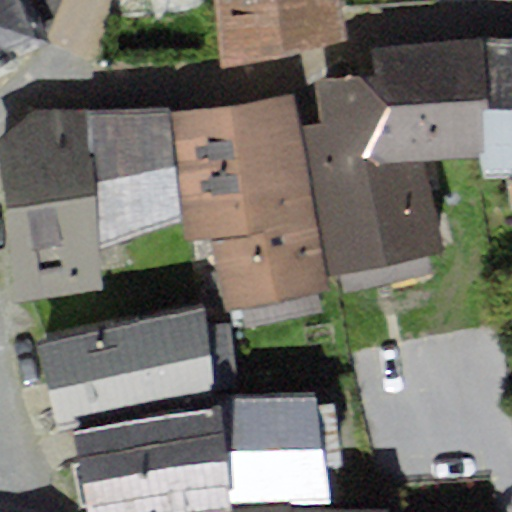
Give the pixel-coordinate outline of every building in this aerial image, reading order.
[(0,0),(0,57),(48,38),(31,0),(0,0)] [(31,0),(48,38),(60,0),(31,0)] [(212,0),(218,61),(277,49),(338,38),(335,0),(212,0)] [(480,149),(476,39),(368,47),(370,72),(313,79),(320,124),(295,126),(304,174),(421,158),(480,149)] [(511,40),(476,39),(480,149),(481,173),(505,173),(508,202),(511,202),(511,40)] [(235,99),(160,108),(172,217),(175,236),(208,232),(312,219),(304,174),(295,126),(290,92),(235,99)] [(90,245),(76,109),(33,108),(0,132),(0,236),(8,295),(19,294),(94,283),(90,245)] [(160,108),(76,109),(90,245),(172,217),(160,108)] [(440,248),(421,158),(304,174),(312,219),(322,271),(335,267),(338,289),(385,279),(432,269),(428,250),(440,248)] [(322,271),(312,219),(208,232),(222,305),(233,304),(236,325),(280,314),(317,306),(315,289),(325,287),(322,271)] [(198,306),(32,341),(47,400),(51,415),(66,411),(212,390),(238,386),(226,319),(203,320),(198,306)] [(312,392),(213,393),(215,404),(228,501),(328,498),(325,464),(343,463),(339,398),(313,399),(312,392)] [(215,404),(71,429),(73,443),(86,511),(201,511),(228,508),(228,501),(215,404)]
